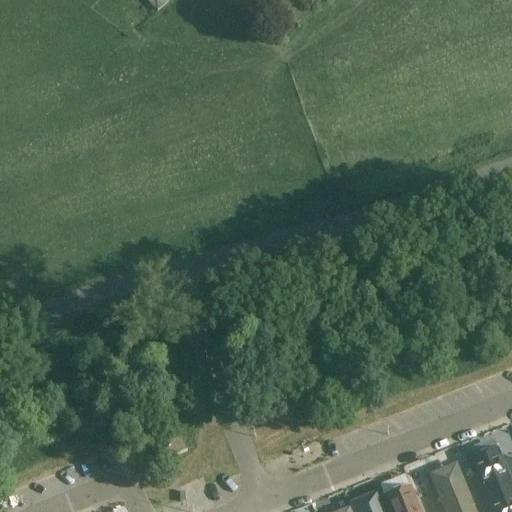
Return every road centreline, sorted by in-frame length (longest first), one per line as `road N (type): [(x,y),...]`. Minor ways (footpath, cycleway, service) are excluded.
road 1 (unclassified): [(173,275),(511,167)]
road 2 (residential): [(260,508),(511,405)]
road 3 (residential): [(260,508),(173,275)]
road 4 (unclassified): [(0,338),(173,275)]
